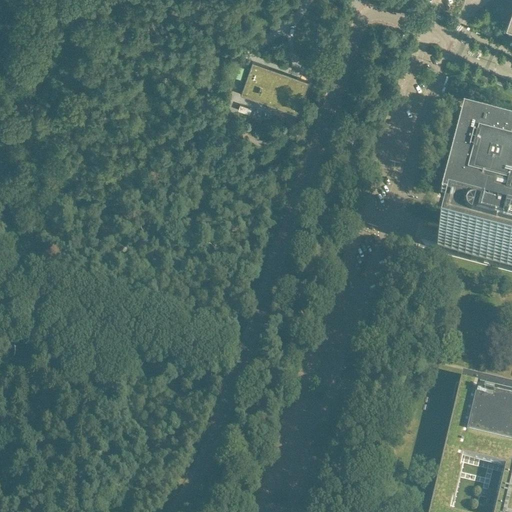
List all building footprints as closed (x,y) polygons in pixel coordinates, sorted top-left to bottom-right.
[(295,82),(250,66),(247,74),(250,75),(249,78),(247,77),(243,89),(242,88),(240,94),(241,95),(243,89),(277,101),(275,107),(297,115),(297,114),(296,113),(307,82),(308,82),(308,81),(297,77),(295,82)] [(441,194),(475,204),(491,208),(511,213),(511,122),(463,110),(441,194)] [(469,228),(449,222),(443,221),(437,245),(436,248),(511,268),(511,238),(500,235),(481,231),(478,230),(469,227),(469,228)] [(412,273),(416,260),(407,257),(405,256),(401,269),(412,273)] [(511,511),(511,388),(462,376),(429,511),(511,511)]
